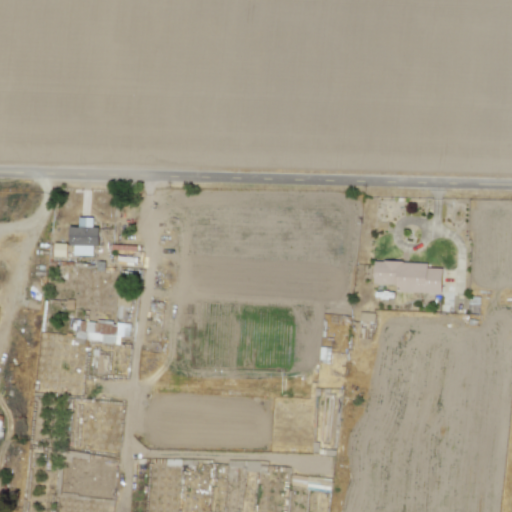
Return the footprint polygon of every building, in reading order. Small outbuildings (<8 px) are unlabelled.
[(68,245),(73,245),(73,255),(92,255),(92,245),(98,245),(98,227),(92,227),(92,217),(78,217),(78,227),(68,226),(68,245)] [(66,256),(66,243),(54,243),(54,256),(66,256)] [(442,268),(426,268),(426,262),(373,261),(373,283),(396,284),(395,292),(441,293),(442,268)] [(116,318),(129,318),(129,295),(117,295),(116,318)] [(130,326),(70,319),(69,329),(75,330),(74,343),(84,344),(84,340),(119,344),(120,336),(129,337),(130,326)]
